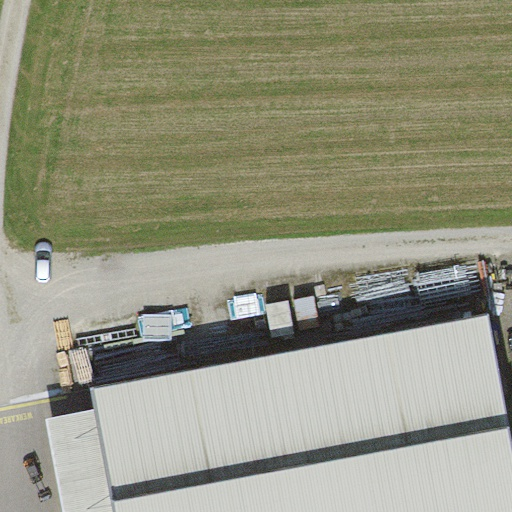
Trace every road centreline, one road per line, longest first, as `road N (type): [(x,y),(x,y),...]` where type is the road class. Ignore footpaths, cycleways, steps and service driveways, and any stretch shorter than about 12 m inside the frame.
road 1 (track): [(0,261),(511,242)]
road 2 (track): [(26,0),(0,136)]
